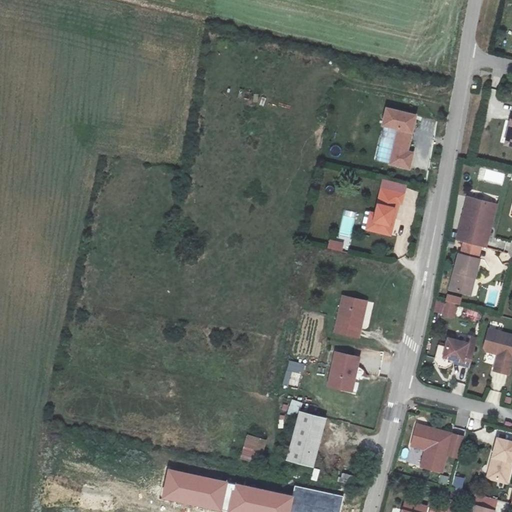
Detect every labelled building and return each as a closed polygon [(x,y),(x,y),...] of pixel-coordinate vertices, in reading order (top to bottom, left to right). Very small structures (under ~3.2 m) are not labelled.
[(417,115),(385,107),(381,127),(396,130),(389,165),(410,170),(413,153),(409,152),(417,115)] [(401,193),(379,188),(373,213),(370,230),(389,234),(396,201),(399,202),(401,193)] [(477,201),(467,244),(487,249),(498,206),(477,201)] [(370,230),(373,213),(369,212),(365,228),(370,230)] [(343,215),(339,237),(350,240),(355,217),(343,215)] [(343,251),(344,241),(329,239),(328,249),(343,251)] [(474,277),(476,278),(481,260),(460,255),(451,289),(469,295),(474,277)] [(447,295),(446,301),(460,304),(461,298),(447,295)] [(358,328),(364,301),(345,297),(336,332),(360,337),(362,328),(358,328)] [(358,328),(362,328),(368,302),(364,301),(358,328)] [(442,316),(454,319),(457,306),(437,302),(434,311),(442,313),(442,316)] [(511,366),(511,336),(490,331),(485,350),(487,353),(494,355),(497,352),(500,353),(495,372),(510,375),(511,366)] [(463,362),(463,366),(471,368),(479,340),(470,338),(468,344),(449,339),(445,357),(455,360),(463,362)] [(353,375),(356,375),(360,358),(337,352),(329,385),(349,390),(353,375)] [(284,384),(300,387),(304,363),(288,360),(284,384)] [(300,409),(301,409),(303,401),(292,399),(288,413),(298,416),(300,409)] [(328,416),(301,409),(300,409),(298,416),(286,459),(315,466),(328,416)] [(428,430),(428,428),(418,425),(412,446),(424,449),(426,452),(422,467),(443,473),(453,434),(432,429),(432,431),(428,430)] [(247,433),(241,459),(261,464),(267,439),(247,433)] [(497,458),(491,479),(507,484),(511,466),(511,443),(499,440),(494,457),(497,458)] [(497,458),(494,457),(488,478),(491,479),(497,458)] [(220,511),(228,482),(167,468),(160,499),(216,511),(220,511)] [(439,482),(447,484),(449,476),(441,475),(439,482)] [(462,489),(465,478),(457,476),(454,487),(462,489)] [(290,511),(294,496),(235,482),(227,511),(290,511)] [(424,511),(427,504),(405,497),(401,511),(424,511)] [(430,511),(444,511),(447,502),(435,498),(430,511)] [(493,511),(495,508),(471,501),(467,511),(493,511)]
